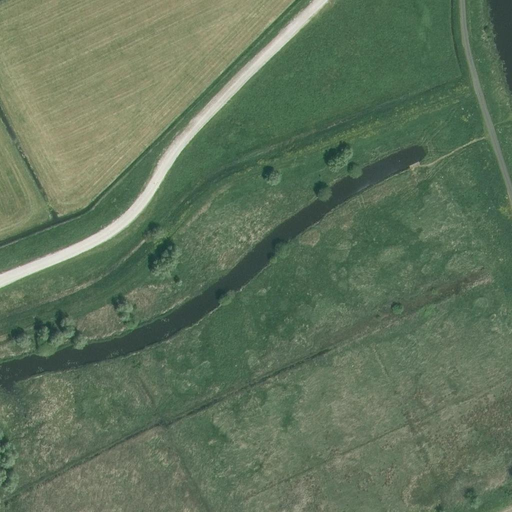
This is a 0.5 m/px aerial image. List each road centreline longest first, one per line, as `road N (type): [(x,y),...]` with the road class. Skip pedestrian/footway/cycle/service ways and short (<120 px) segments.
road 1 (track): [(0,281),(117,227),(191,131),(322,0)]
road 2 (unclassified): [(511,196),(473,78),(461,0)]
